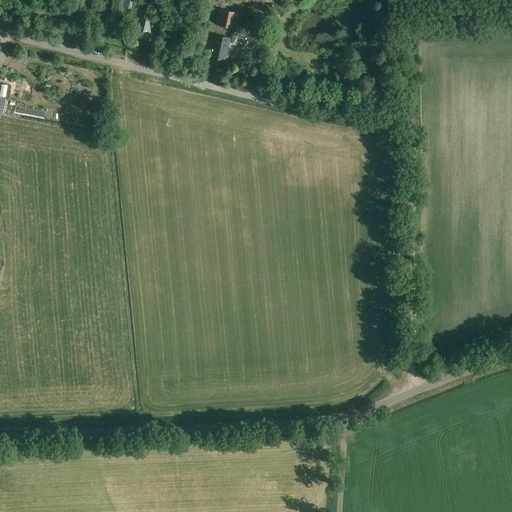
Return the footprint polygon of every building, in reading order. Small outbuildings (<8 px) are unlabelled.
[(131,8),(133,0),(112,0),(110,14),(121,16),(123,7),(131,8)] [(153,11),(156,1),(151,0),(141,0),(133,35),(147,39),(148,36),(150,36),(155,18),(150,17),(152,11),(153,11)] [(165,11),(168,0),(159,0),(157,8),(165,11)] [(236,29),(239,13),(219,9),(216,24),(236,29)] [(88,33),(89,21),(78,20),(77,32),(88,33)] [(223,69),(230,39),(214,35),(210,54),(213,54),(210,66),(223,69)]
